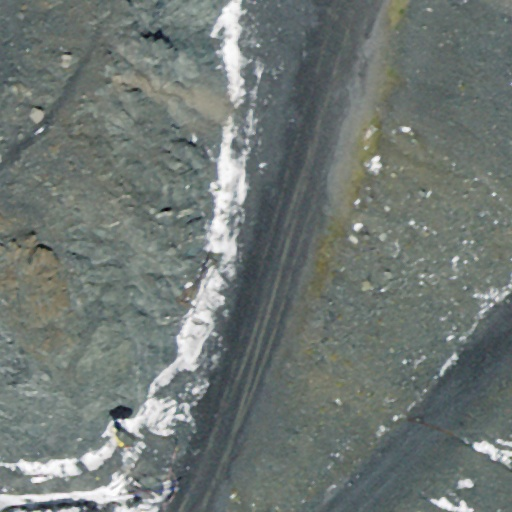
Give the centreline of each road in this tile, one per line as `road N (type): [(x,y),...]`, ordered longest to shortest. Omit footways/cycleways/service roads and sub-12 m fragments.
road 1 (track): [(144,511),(185,466),(216,412),(263,276),(313,73)]
road 2 (track): [(337,511),(511,323)]
